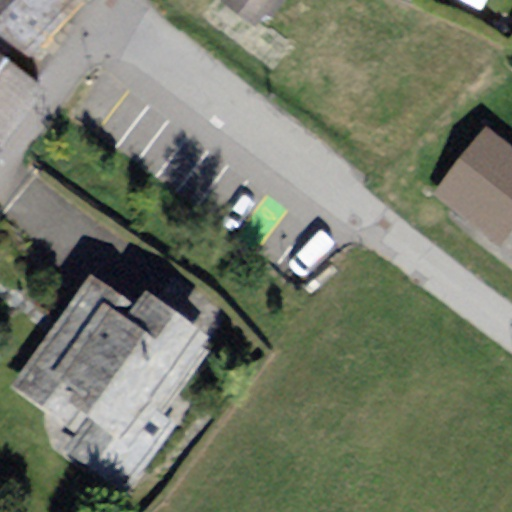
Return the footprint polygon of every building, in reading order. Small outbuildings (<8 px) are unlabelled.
[(0,0),(0,48),(10,56),(52,0),(0,0)] [(229,0),(274,15),(278,0),(229,0)] [(0,74),(0,114),(17,88),(0,74)] [(511,202),(511,159),(477,131),(432,185),(488,231),(511,202)] [(144,294),(135,306),(92,275),(10,388),(134,478),(189,403),(172,391),(209,341),(144,294)]
